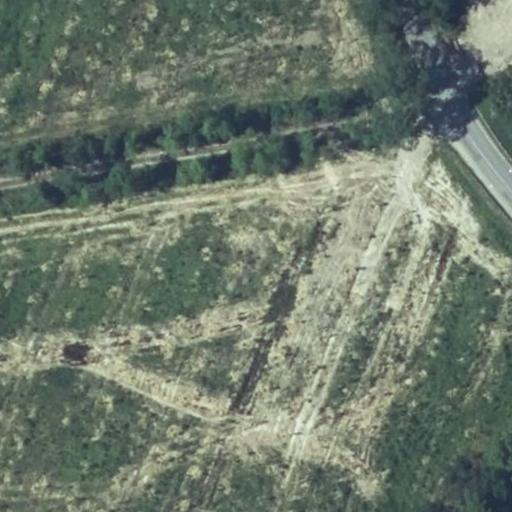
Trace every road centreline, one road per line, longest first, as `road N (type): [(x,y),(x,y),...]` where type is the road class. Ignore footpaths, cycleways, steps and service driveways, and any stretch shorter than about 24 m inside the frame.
road 1 (track): [(0,185),(465,107)]
road 2 (tertiary): [(418,0),(471,121),(511,176)]
